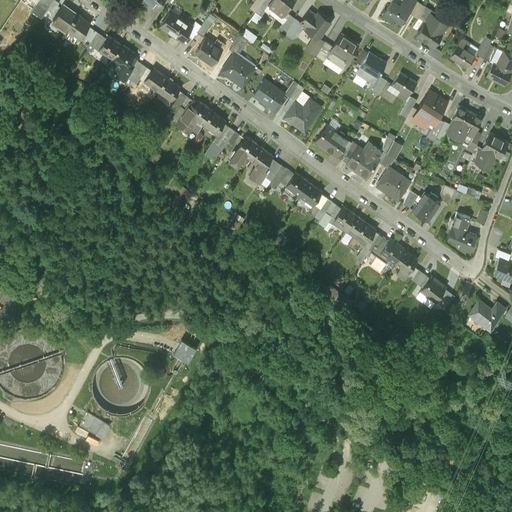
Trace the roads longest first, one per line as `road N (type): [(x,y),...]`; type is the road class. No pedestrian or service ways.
road 1 (residential): [(511,162),(481,251),(475,261),(456,260),(100,0)]
road 2 (residential): [(332,0),(511,108)]
